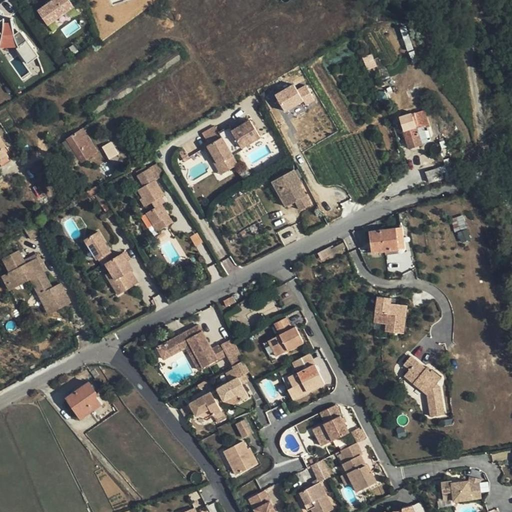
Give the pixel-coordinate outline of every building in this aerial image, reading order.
[(71,0),(48,0),(38,7),(48,21),(74,3),(71,0)] [(0,36),(1,37),(2,40),(11,41),(11,43),(15,44),(17,44),(27,37),(24,33),(34,25),(22,7),(19,11),(16,17),(15,20),(14,22),(0,22),(0,36)] [(407,51),(413,49),(405,27),(400,29),(407,51)] [(16,48),(26,63),(36,56),(27,41),(16,48)] [(84,105),(92,118),(100,113),(186,56),(178,43),(84,105)] [(367,70),(377,66),(372,54),(362,58),(367,70)] [(284,113),(313,99),(306,84),(296,89),(293,85),(274,94),(284,113)] [(410,147),(423,143),(418,127),(425,125),(430,123),(425,109),(414,113),(413,112),(400,116),(410,147)] [(222,129),(236,154),(243,150),(241,148),(258,138),(249,121),(232,131),(229,125),(222,129)] [(429,141),(425,125),(418,127),(423,143),(429,141)] [(84,128),(68,138),(82,160),(98,150),(84,128)] [(237,165),(232,156),(236,154),(222,129),(218,132),(217,130),(204,137),(209,144),(205,146),(211,157),(215,155),(219,164),(222,162),(227,170),(237,165)] [(0,162),(0,163),(2,166),(12,160),(4,147),(6,146),(0,136),(0,162)] [(108,156),(110,155),(114,153),(109,144),(103,147),(108,156)] [(114,153),(110,155),(112,157),(109,158),(114,167),(120,163),(116,155),(114,153)] [(219,164),(215,155),(211,157),(221,174),(227,170),(222,162),(219,164)] [(443,178),(440,167),(426,170),(428,181),(443,178)] [(298,184),(300,183),(302,182),(294,168),(272,181),(287,205),(297,200),(302,208),(312,203),(302,186),(300,187),(298,184)] [(156,179),(149,169),(139,175),(146,186),(156,179)] [(74,178),(63,184),(70,196),(82,189),(74,178)] [(146,186),(140,190),(144,196),(149,204),(154,201),(158,207),(147,213),(154,224),(157,223),(161,229),(173,222),(161,204),(158,199),(161,197),(165,195),(156,179),(146,186)] [(106,202),(95,185),(87,191),(91,197),(95,195),(102,205),(106,202)] [(463,214),(451,218),(459,243),(471,238),(463,214)] [(30,224),(24,228),(31,240),(44,231),(37,219),(30,224)] [(372,252),(382,251),(398,249),(396,227),(370,230),(372,252)] [(403,227),(396,227),(398,249),(382,251),(383,255),(406,252),(403,227)] [(97,232),(83,239),(97,263),(98,262),(100,265),(103,264),(108,272),(112,280),(107,283),(114,296),(134,285),(127,273),(129,272),(119,255),(111,259),(97,232)] [(2,274),(7,284),(19,278),(21,283),(31,279),(49,313),(70,302),(60,283),(52,287),(44,271),(36,258),(25,263),(23,259),(18,250),(3,258),(9,271),(2,274)] [(38,252),(23,259),(25,263),(36,258),(44,271),(47,270),(38,252)] [(102,276),(107,283),(112,280),(108,272),(102,276)] [(9,289),(21,283),(19,278),(7,284),(9,289)] [(232,295),(223,300),(225,305),(234,300),(232,295)] [(378,301),(365,303),(369,330),(381,328),(382,335),(399,332),(395,304),(379,306),(378,301)] [(286,315),(275,321),(280,331),(269,337),(278,353),(303,339),(295,323),(292,325),(286,315)] [(212,348),(199,324),(165,342),(171,353),(190,344),(197,357),(199,356),(204,365),(219,356),(214,347),(212,348)] [(232,336),(221,342),(232,364),(242,359),(232,336)] [(171,353),(165,342),(159,345),(165,356),(171,353)] [(197,357),(190,344),(187,345),(198,367),(204,365),(199,356),(197,357)] [(310,350),(293,359),(298,370),(282,378),(292,398),(325,380),(310,350)] [(430,371),(427,368),(411,355),(404,364),(409,368),(404,375),(427,393),(431,416),(445,413),(441,387),(436,383),(442,377),(432,369),(430,371)] [(244,371),(248,369),(242,359),(232,364),(231,365),(233,369),(237,375),(244,371)] [(237,375),(233,369),(225,373),(229,381),(238,376),(241,383),(248,379),(244,371),(237,375)] [(234,402),(241,399),(239,395),(246,391),(241,383),(238,376),(229,381),(217,388),(223,399),(234,402)] [(89,382),(67,397),(81,417),(100,404),(96,396),(97,395),(89,382)] [(212,410),(218,406),(210,392),(190,403),(196,414),(206,418),(213,414),(212,410)] [(336,403),(320,411),(326,422),(313,428),(321,444),(349,429),(336,403)] [(244,418),(235,422),(244,437),(252,432),(244,418)] [(251,457),(246,449),(242,441),(224,451),(236,474),(256,463),(253,456),(251,457)] [(357,441),(341,449),(347,460),(343,462),(353,480),(357,478),(362,487),(377,480),(372,470),(369,471),(365,464),(360,454),(363,452),(357,441)] [(329,474),(321,459),(310,465),(318,480),(329,474)] [(358,490),(362,487),(357,478),(353,480),(358,490)] [(453,479),(442,480),(444,498),(454,497),(455,499),(482,496),(481,481),(470,481),(470,479),(453,480),(453,479)] [(315,505),(311,507),(313,511),(320,511),(332,506),(318,480),(299,491),(305,503),(313,499),(315,505)] [(275,511),(264,491),(248,499),(255,511),(275,511)] [(308,508),(311,507),(315,505),(313,499),(305,503),(308,508)]
